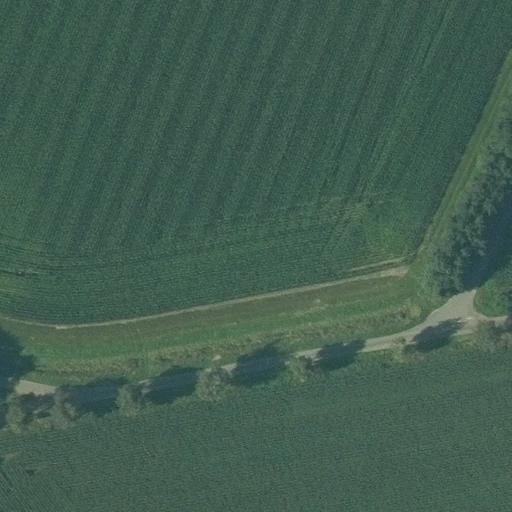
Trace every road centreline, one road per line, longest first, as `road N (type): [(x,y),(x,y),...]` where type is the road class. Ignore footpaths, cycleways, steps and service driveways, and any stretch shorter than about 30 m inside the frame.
road 1 (unclassified): [(447,332),(78,399)]
road 2 (unclassified): [(511,194),(447,332)]
